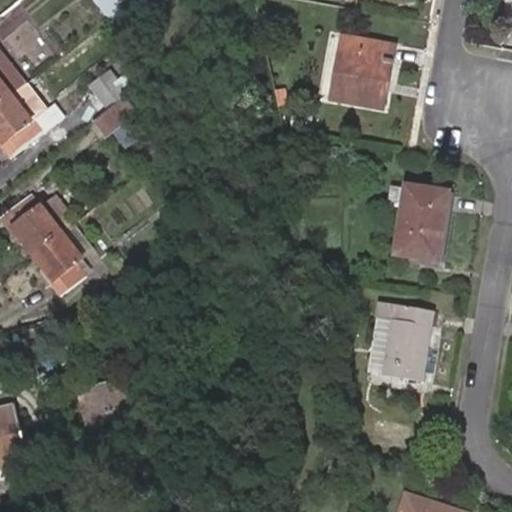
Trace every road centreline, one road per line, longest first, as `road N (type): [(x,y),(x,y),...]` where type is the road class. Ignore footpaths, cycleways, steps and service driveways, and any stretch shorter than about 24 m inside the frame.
road 1 (residential): [(511,479),(486,457),(476,420),(511,216)]
road 2 (residential): [(511,161),(449,53),(459,0)]
